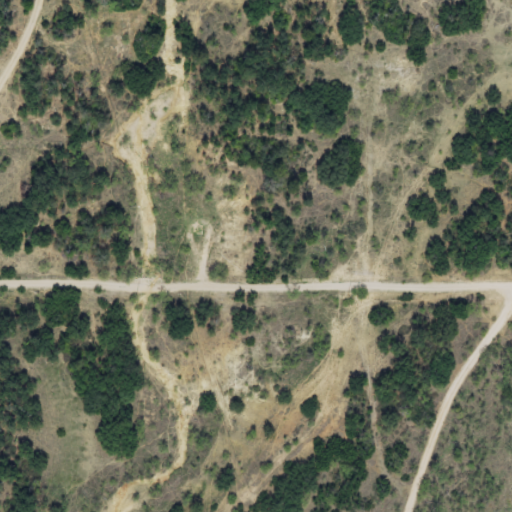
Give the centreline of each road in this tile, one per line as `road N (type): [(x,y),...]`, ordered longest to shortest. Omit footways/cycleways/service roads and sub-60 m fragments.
road 1 (residential): [(386,293),(372,106)]
road 2 (residential): [(431,511),(463,396),(511,367)]
road 3 (residential): [(511,296),(386,293)]
